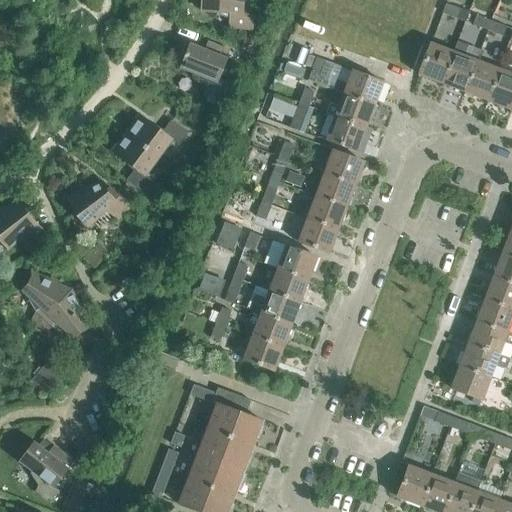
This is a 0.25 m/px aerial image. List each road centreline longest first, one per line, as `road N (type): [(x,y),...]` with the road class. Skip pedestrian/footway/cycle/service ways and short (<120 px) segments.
road 1 (residential): [(511,172),(441,149),(412,166),(316,419)]
road 2 (residential): [(316,419),(126,344),(111,319)]
road 3 (residential): [(34,173),(123,82),(168,0)]
road 4 (residential): [(0,431),(20,416),(79,407),(111,319)]
road 5 (residential): [(111,319),(34,173)]
